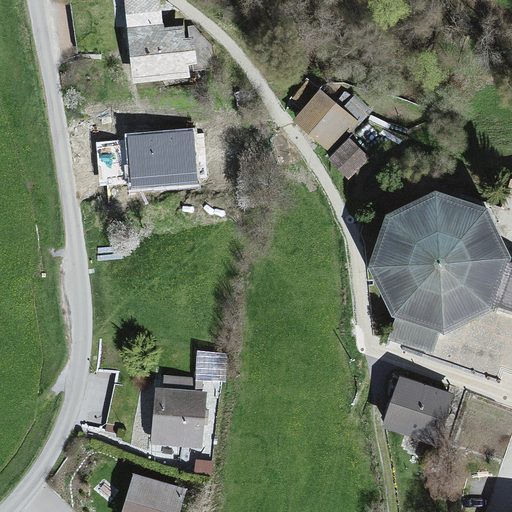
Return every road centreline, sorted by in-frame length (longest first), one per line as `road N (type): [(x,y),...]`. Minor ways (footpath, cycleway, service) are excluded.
road 1 (residential): [(40,0),(76,241),(82,345),(56,444),(9,511)]
road 2 (track): [(393,511),(367,349)]
